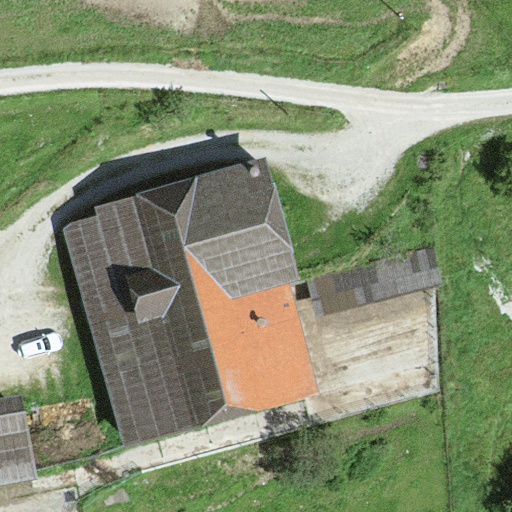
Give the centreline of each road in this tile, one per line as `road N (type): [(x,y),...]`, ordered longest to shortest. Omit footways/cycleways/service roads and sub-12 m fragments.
road 1 (track): [(511,92),(416,106),(129,71),(0,84)]
road 2 (track): [(416,106),(355,138),(234,150),(90,186),(0,262)]
